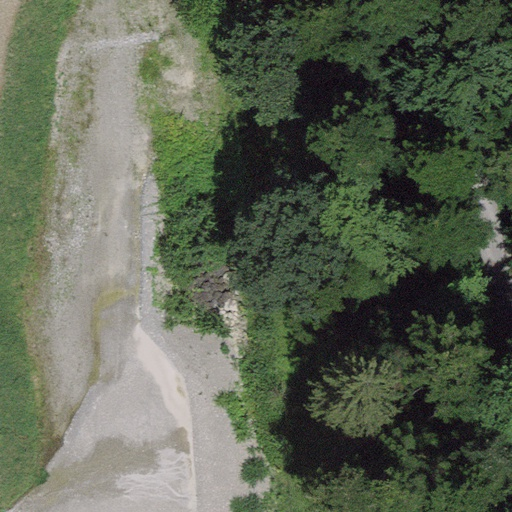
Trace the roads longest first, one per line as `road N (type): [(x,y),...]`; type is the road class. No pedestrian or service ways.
road 1 (track): [(511,272),(423,0)]
road 2 (track): [(110,0),(93,72),(0,108)]
